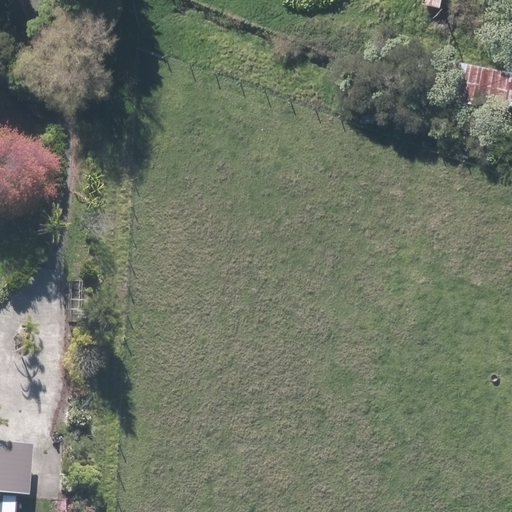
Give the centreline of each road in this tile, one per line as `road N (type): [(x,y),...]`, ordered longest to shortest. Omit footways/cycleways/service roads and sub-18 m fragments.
road 1 (track): [(17,0),(60,91),(62,145),(30,511)]
road 2 (track): [(115,0),(95,511)]
